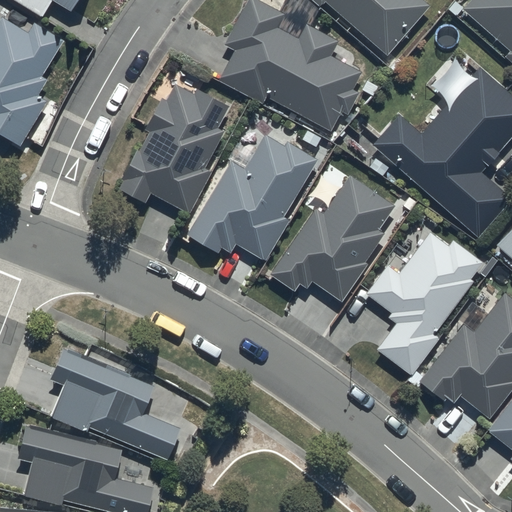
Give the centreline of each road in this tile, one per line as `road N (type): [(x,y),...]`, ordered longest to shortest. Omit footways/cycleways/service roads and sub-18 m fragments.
road 1 (residential): [(461,511),(269,356),(194,311),(32,245)]
road 2 (residential): [(32,245),(111,68),(161,0)]
